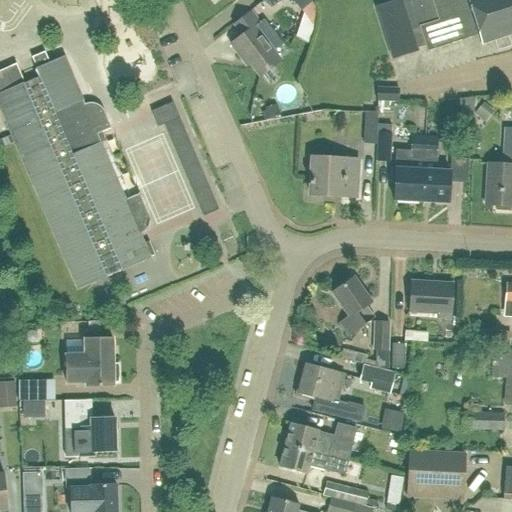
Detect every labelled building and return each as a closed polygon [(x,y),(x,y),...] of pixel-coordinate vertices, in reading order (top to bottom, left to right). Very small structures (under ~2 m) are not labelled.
[(312,0),(263,0),(263,1),(269,9),(280,0),(292,0),(313,27),(316,18),(316,12),(316,6),(313,1),(312,0)] [(511,0),(392,0),(393,1),(375,7),(391,57),(416,50),(415,48),(424,45),(426,51),(477,35),(480,45),(496,40),(498,46),(507,43),(505,37),(511,34),(511,0)] [(250,12),(232,25),(240,35),(228,45),(240,61),(244,57),(259,76),(279,61),(253,26),(258,22),(250,12)] [(81,102),(63,57),(34,69),(37,77),(33,79),(34,82),(0,96),(0,111),(74,289),(147,259),(146,257),(152,255),(146,242),(141,244),(137,235),(151,229),(136,193),(135,194),(136,195),(123,200),(94,132),(107,126),(108,127),(109,126),(95,96),(81,102)] [(376,87),(376,102),(398,103),(399,88),(376,87)] [(473,97),(459,98),(460,113),(473,112),(473,97)] [(150,111),(157,126),(163,124),(178,118),(171,102),(150,111)] [(483,103),(473,114),(481,121),(490,109),(483,103)] [(376,124),(376,112),(364,112),(362,144),(374,144),(376,124)] [(391,125),(376,124),(374,144),(375,144),(374,161),(389,162),(391,133),(391,125)] [(395,150),(393,200),(419,202),(421,169),(422,139),(411,139),(410,151),(395,150)] [(421,169),(419,202),(446,203),(448,171),(435,170),(437,140),(422,139),(421,169)] [(354,198),(356,160),(310,158),(308,195),(310,195),(310,192),(339,194),(338,197),(354,198)] [(511,164),(486,164),(484,206),(494,206),(494,210),(508,211),(508,207),(511,207),(511,164)] [(331,293),(347,316),(339,323),(348,336),(373,318),(365,306),(369,303),(352,279),(331,293)] [(437,313),(436,319),(449,320),(451,284),(409,282),(407,312),(437,313)] [(506,316),(511,316),(511,283),(505,283),(503,302),(508,302),(506,316)] [(5,302),(0,303),(0,316),(9,313),(5,302)] [(364,363),(363,365),(386,371),(387,351),(388,351),(389,322),(372,321),(371,350),(375,350),(374,362),(365,359),(364,363)] [(404,331),(403,341),(426,343),(427,332),(404,331)] [(116,364),(111,364),(110,339),(82,339),(82,355),(64,355),(65,370),(83,370),(84,385),(111,385),(111,381),(116,381),(116,364)] [(403,368),(403,344),(391,344),(390,367),(403,368)] [(511,350),(492,349),(490,377),(505,378),(503,405),(511,405),(511,350)] [(7,353),(0,356),(0,371),(13,365),(7,353)] [(295,395),(314,400),(311,409),(344,418),(344,419),(352,421),(356,407),(348,405),(348,404),(337,401),(344,374),(305,364),(301,379),(299,379),(295,395)] [(363,365),(358,382),(370,385),(369,390),(389,395),(394,373),(386,371),(363,365)] [(55,396),(54,375),(24,377),(24,397),(55,396)] [(12,383),(0,383),(0,406),(13,406),(12,383)] [(89,399),(63,400),(63,429),(78,428),(78,456),(92,456),(92,451),(114,450),(112,418),(90,418),(89,399)] [(43,401),(23,402),(23,416),(43,416),(43,401)] [(462,413),(462,428),(502,431),(502,413),(462,413)] [(283,445),(347,461),(355,427),(336,422),(333,434),(289,423),(283,445)] [(347,461),(283,445),(278,465),(306,473),(308,466),(343,475),(347,461)] [(462,498),(464,454),(408,452),(406,496),(462,498)] [(321,494),(364,505),(367,492),(325,481),(321,494)] [(30,483),(24,483),(23,483),(24,491),(25,501),(35,500),(35,490),(31,491),(30,483)] [(116,511),(116,485),(89,486),(89,488),(69,488),(69,511),(116,511)] [(387,491),(386,503),(398,505),(400,493),(387,491)] [(364,505),(321,494),(321,496),(329,497),(324,511),(370,511),(371,509),(363,507),(364,505)] [(266,511),(299,511),(296,511),(298,504),(270,497),(266,511)] [(38,511),(38,500),(35,500),(25,501),(21,501),(21,511),(38,511)]
